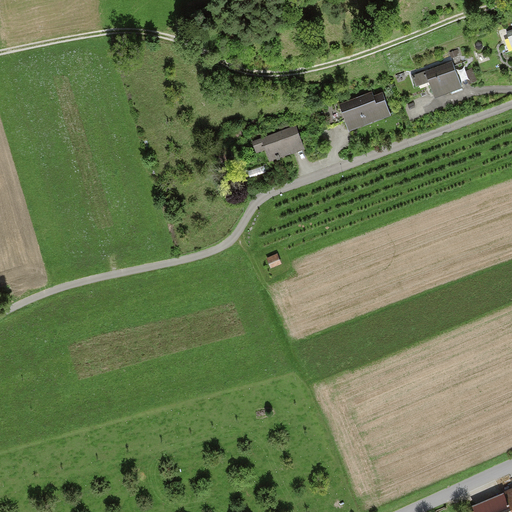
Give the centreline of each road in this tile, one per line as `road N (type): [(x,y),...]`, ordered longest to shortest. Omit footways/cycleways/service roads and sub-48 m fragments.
road 1 (residential): [(511,106),(264,197),(237,236),(210,253),(62,288),(0,315)]
road 2 (track): [(511,2),(306,73),(242,70),(175,39),(132,33),(0,54)]
